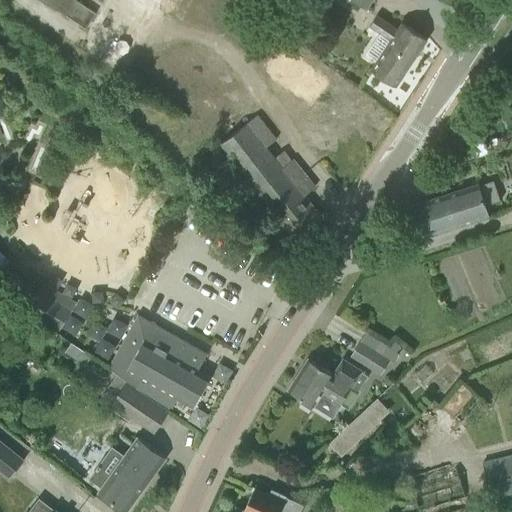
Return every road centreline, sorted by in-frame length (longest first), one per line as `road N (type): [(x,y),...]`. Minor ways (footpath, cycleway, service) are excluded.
road 1 (secondary): [(328,265),(501,0)]
road 2 (secondary): [(189,511),(228,426),(328,265)]
road 3 (unclassified): [(328,265),(511,221)]
